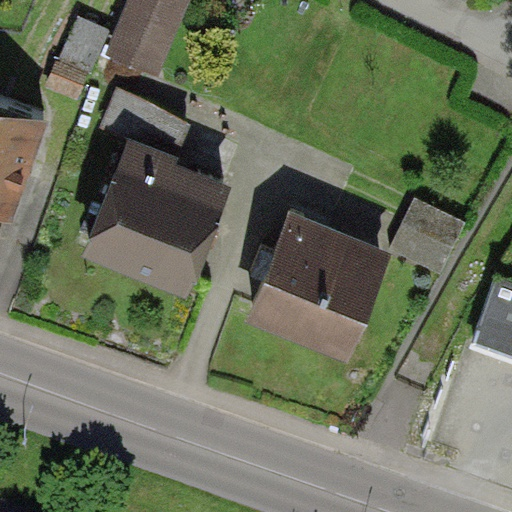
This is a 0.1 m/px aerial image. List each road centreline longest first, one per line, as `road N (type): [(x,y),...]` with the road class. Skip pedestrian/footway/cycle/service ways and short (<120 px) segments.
road 1 (secondary): [(389,511),(0,372)]
road 2 (residential): [(511,61),(389,0)]
